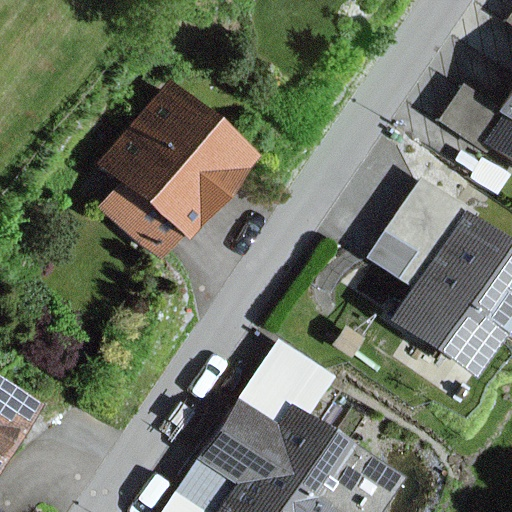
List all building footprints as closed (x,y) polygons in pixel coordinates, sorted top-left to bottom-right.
[(511,28),(511,9),(503,23),(511,28)] [(478,139),(498,110),(461,85),(436,121),(474,146),(478,139)] [(247,161),(165,86),(91,166),(111,185),(92,206),(153,263),(247,161)] [(511,89),(498,110),(478,139),(511,163),(511,89)] [(481,159),(468,180),(495,197),(508,177),(481,159)] [(364,259),(407,288),(460,211),(462,207),(419,178),(364,259)] [(511,314),(511,248),(460,211),(407,288),(384,319),(467,377),(511,314)] [(274,339),(236,397),(272,421),(282,404),(306,419),(333,378),(274,339)] [(0,455),(35,404),(0,379),(0,455)] [(272,421),(236,397),(173,491),(203,511),(375,511),(397,478),(306,419),(282,404),(272,421)] [(203,511),(173,491),(158,511),(203,511)]
